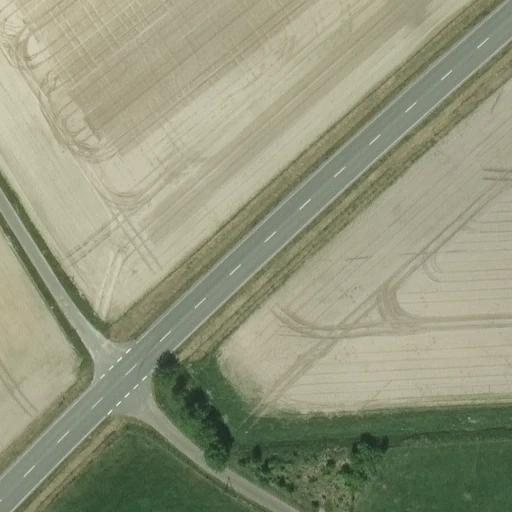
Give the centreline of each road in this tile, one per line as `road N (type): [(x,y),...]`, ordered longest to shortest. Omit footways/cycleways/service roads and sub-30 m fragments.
road 1 (secondary): [(511,18),(117,384)]
road 2 (unclassified): [(0,200),(117,384)]
road 3 (unclassified): [(117,384),(228,481),(283,511)]
road 4 (secondary): [(117,384),(0,503)]
